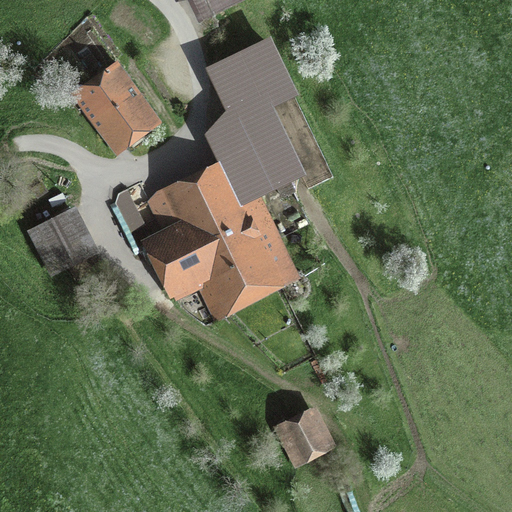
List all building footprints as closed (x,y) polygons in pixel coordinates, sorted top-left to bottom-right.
[(199,0),(208,17),(242,0),(199,0)] [(275,275),(281,287),(298,279),(257,193),(300,172),(265,98),(290,86),(270,45),(215,71),(234,112),(213,136),(226,163),(150,200),(166,234),(147,243),(176,298),(199,286),(211,308),(275,275)] [(120,66),(74,98),(103,136),(111,130),(119,140),(125,136),(133,147),(154,132),(146,121),(155,114),(120,66)] [(120,194),(117,203),(131,231),(144,225),(127,191),(120,194)] [(32,233),(52,272),(69,264),(77,279),(102,266),(94,251),(74,211),(32,233)] [(287,423),(304,453),(323,443),(307,412),(287,423)]
